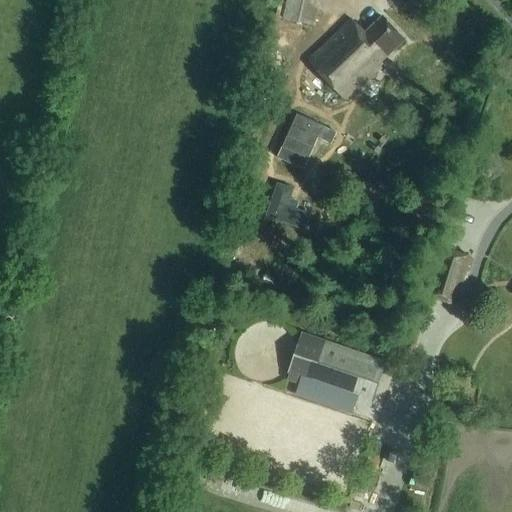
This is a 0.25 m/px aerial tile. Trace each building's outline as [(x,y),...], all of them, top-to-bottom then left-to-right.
[(283,0),(279,19),(314,24),(319,0),(283,0)] [(380,63),(404,40),(381,16),(364,33),(351,19),(307,61),(344,100),(382,64),(380,63)] [(392,61),(383,69),(393,79),(401,70),(392,61)] [(457,304),(471,258),(439,248),(424,294),(457,304)] [(384,363),(302,332),(286,374),(288,374),(286,380),(295,384),(296,380),(369,406),(384,363)]
